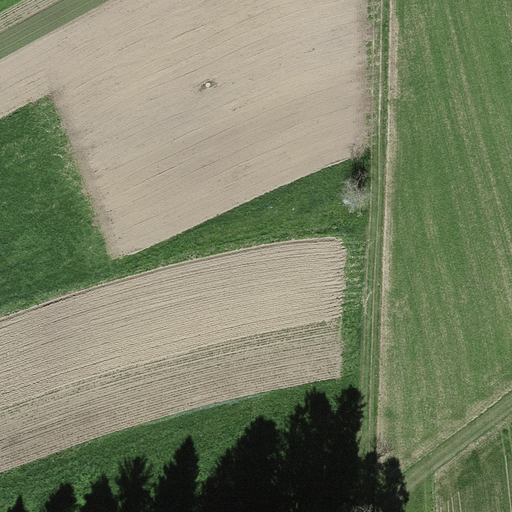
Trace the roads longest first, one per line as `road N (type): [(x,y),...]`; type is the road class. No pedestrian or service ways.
road 1 (track): [(360,511),(377,0)]
road 2 (track): [(511,405),(376,511)]
